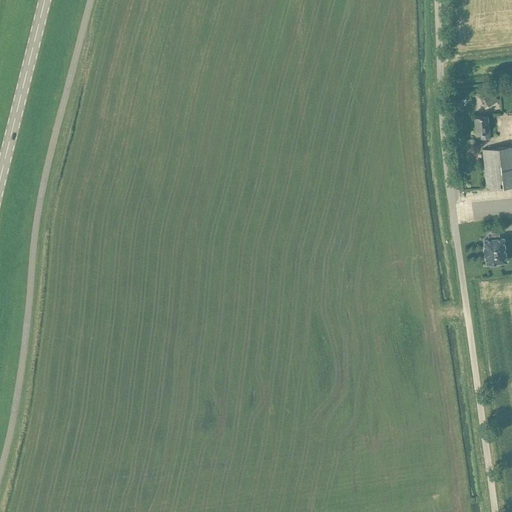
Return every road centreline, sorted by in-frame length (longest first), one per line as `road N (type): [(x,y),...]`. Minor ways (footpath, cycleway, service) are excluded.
road 1 (unclassified): [(493,511),(451,208),(436,0)]
road 2 (secondary): [(0,187),(48,0)]
